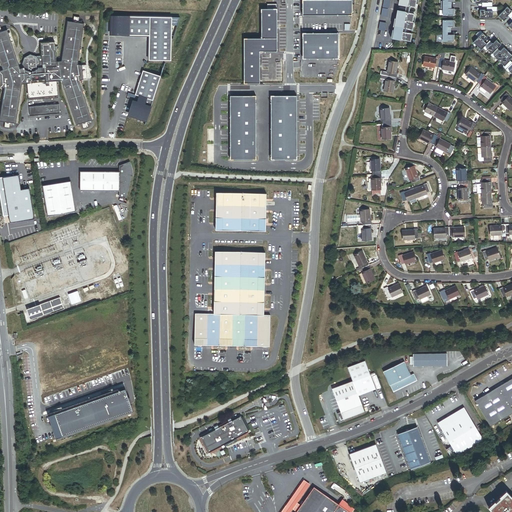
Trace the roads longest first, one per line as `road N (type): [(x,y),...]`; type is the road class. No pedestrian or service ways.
road 1 (residential): [(511,273),(412,277),(393,271),(383,249),(395,222),(438,212),(445,190),(442,171),(404,146),(414,92),(456,94),(509,136)]
road 2 (residential): [(375,0),(320,181),(295,371),(314,445)]
road 3 (secondary): [(161,421),(157,245),(171,147)]
road 4 (unclassified): [(314,445),(400,412),(511,350)]
road 5 (residential): [(171,147),(0,151)]
road 6 (tertiary): [(9,511),(0,345)]
road 7 (secondary): [(171,147),(229,0)]
